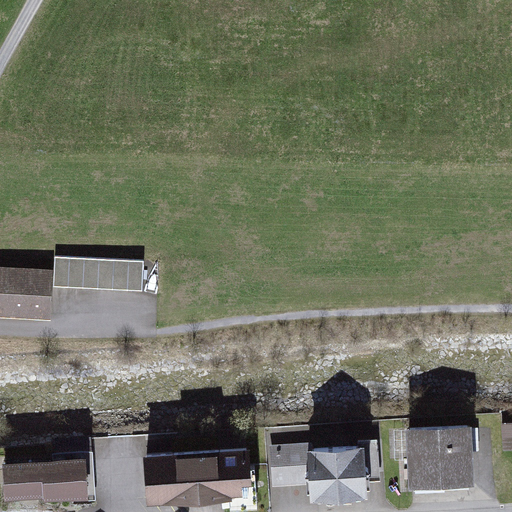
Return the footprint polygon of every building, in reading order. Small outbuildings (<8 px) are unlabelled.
[(148,263),(58,259),(57,290),(146,294),(148,263)] [(0,318),(55,320),(57,271),(0,269),(0,318)] [(478,419),(411,423),(414,482),(481,479),(478,419)] [(511,420),(501,421),(503,444),(511,443),(511,420)] [(381,435),(270,445),(274,489),(317,485),(319,502),(377,495),(376,480),(385,479),(381,435)] [(258,443),(147,452),(151,500),(261,491),(258,443)] [(92,455),(7,460),(10,502),(94,496),(92,455)]
